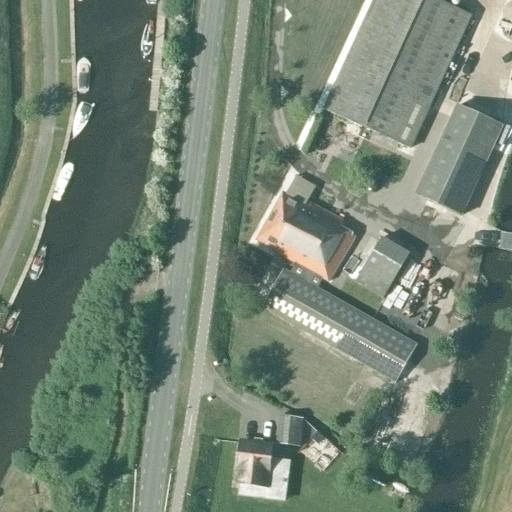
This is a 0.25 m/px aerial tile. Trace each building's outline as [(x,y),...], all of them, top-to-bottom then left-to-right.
[(433,0),(375,0),(327,104),(324,111),(408,149),(469,16),(433,0)] [(457,105),(415,198),(460,218),(502,126),(457,105)] [(298,202),(283,193),(256,241),(270,249),(270,248),(296,262),(294,264),(322,280),(328,283),(355,235),(339,226),(342,219),(302,200),(299,199),(298,202)] [(356,263),(365,240),(359,238),(350,260),(356,263)] [(409,255),(382,238),(355,282),(383,299),(409,255)] [(322,280),(294,264),(290,272),(285,269),(263,307),(395,382),(416,345),(317,289),(322,280)] [(312,359),(299,363),(303,375),(316,370),(312,359)] [(282,416),(278,445),(299,448),(303,418),(282,416)] [(272,448),(240,443),(237,469),(235,485),(267,489),(272,448)]
